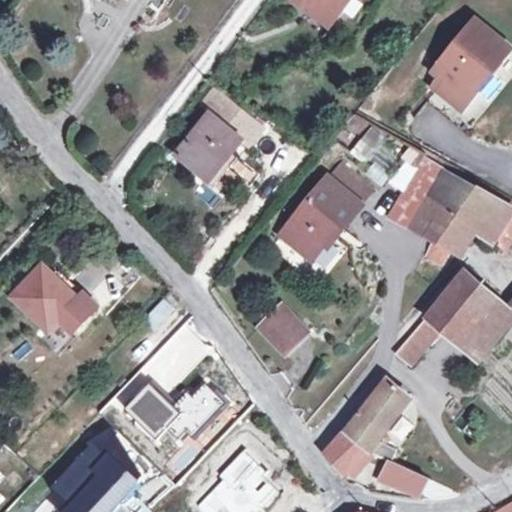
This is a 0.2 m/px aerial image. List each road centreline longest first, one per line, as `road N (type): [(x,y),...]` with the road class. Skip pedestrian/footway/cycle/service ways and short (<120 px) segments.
road 1 (residential): [(105,202),(206,304),(336,501)]
road 2 (residential): [(105,202),(252,0)]
road 3 (unclassified): [(336,501),(421,510),(511,478)]
road 4 (residential): [(0,67),(105,202)]
